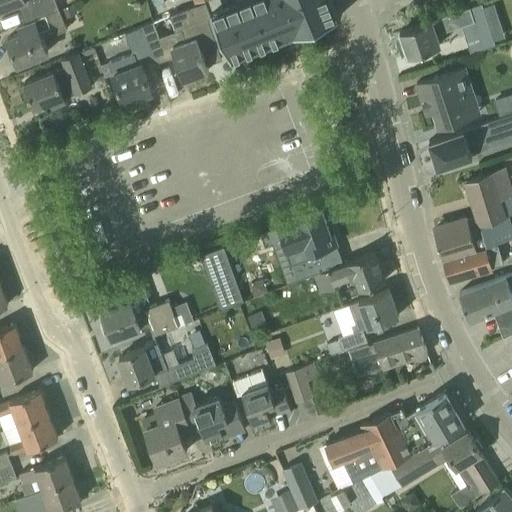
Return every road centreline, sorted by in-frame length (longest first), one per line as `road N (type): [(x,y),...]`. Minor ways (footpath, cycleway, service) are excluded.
road 1 (unknown): [(64,162),(109,261),(321,180),(280,82)]
road 2 (residential): [(0,186),(369,49)]
road 3 (residential): [(130,496),(464,370)]
road 4 (residential): [(130,496),(77,349),(48,327),(0,190)]
road 5 (residential): [(464,370),(394,164),(369,49)]
